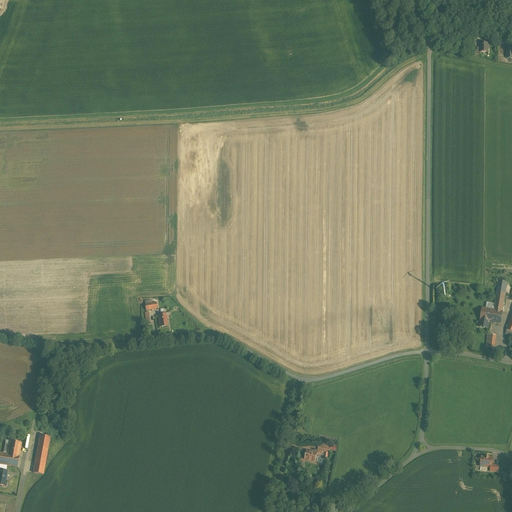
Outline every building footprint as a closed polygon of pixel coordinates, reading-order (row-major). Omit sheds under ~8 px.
[(493,322),(500,323),(507,283),(499,281),(495,305),(494,305),(493,310),(495,311),(493,322)] [(481,320),(480,326),(488,328),(489,321),(493,322),(495,311),(493,310),(482,309),(480,320),(481,320)] [(158,315),(160,327),(168,326),(166,314),(164,315),(164,313),(161,313),(161,315),(158,315)] [(488,335),(486,347),(494,348),(496,336),(488,335)] [(40,435),(33,473),(43,475),(50,437),(40,435)] [(0,452),(0,464),(4,465),(17,467),(22,443),(6,440),(3,454),(0,452)] [(318,450),(329,453),(330,447),(319,444),(318,450)] [(317,454),(307,451),(305,460),(315,462),(316,462),(319,462),(320,458),(317,457),(317,454)] [(482,457),(481,459),(480,460),(480,463),(481,464),(480,466),(491,467),(491,465),(492,458),(489,458),(489,457),(485,457),(482,457)]
